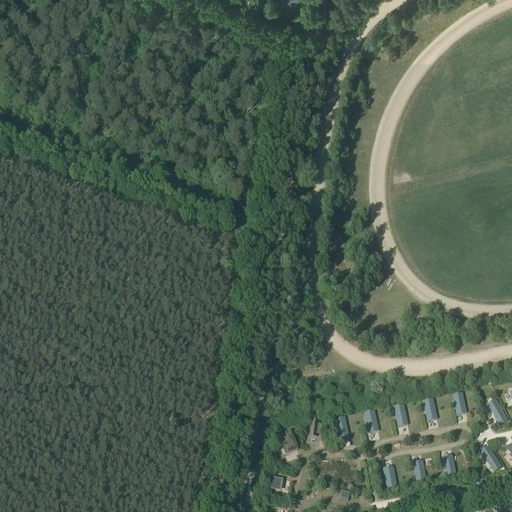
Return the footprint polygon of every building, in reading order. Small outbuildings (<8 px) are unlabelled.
[(253,0),(251,7),(259,10),(263,0),(253,0)] [(278,0),(274,2),(278,10),(299,0),(278,0)] [(465,411),(461,396),(452,398),(455,413),(465,411)] [(432,401),(423,403),(426,418),(435,416),(432,401)] [(506,424),(495,403),(492,405),(491,404),(486,407),(489,412),(490,412),(498,428),(506,424)] [(406,423),(403,408),(394,409),(397,424),(406,423)] [(377,428),(374,413),(364,415),(367,430),(377,428)] [(347,434),(344,419),(335,421),(338,436),(347,434)] [(291,434),(279,437),(284,453),(296,450),(291,434)] [(500,471),(487,450),(484,452),(483,451),(478,455),(481,460),(482,459),(493,475),(500,471)] [(443,463),(446,478),(455,476),(452,461),(443,463)] [(413,469),(416,484),(425,482),(422,467),(413,469)] [(384,475),(387,490),(396,488),(393,473),(384,475)] [(282,481),(273,480),(271,490),(280,491),(282,481)] [(501,480),(495,485),(503,495),(509,490),(501,480)] [(480,484),(474,490),(482,499),(488,494),(480,484)]
